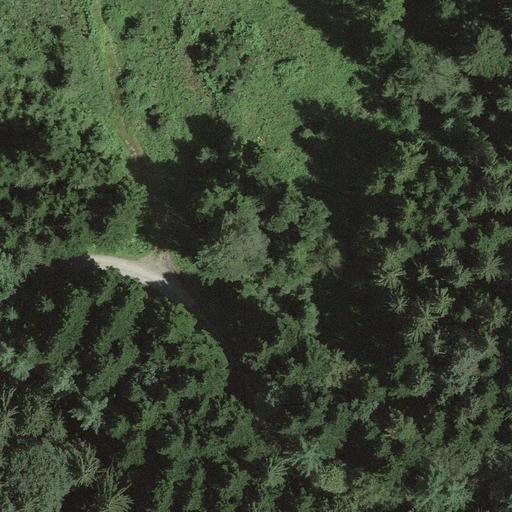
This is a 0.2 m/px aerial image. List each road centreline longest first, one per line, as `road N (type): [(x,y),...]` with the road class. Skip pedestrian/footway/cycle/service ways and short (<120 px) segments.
road 1 (track): [(0,266),(78,252),(182,296),(276,439),(319,481),(414,494),(511,493)]
road 2 (unclassified): [(144,511),(99,432),(66,396),(0,353)]
